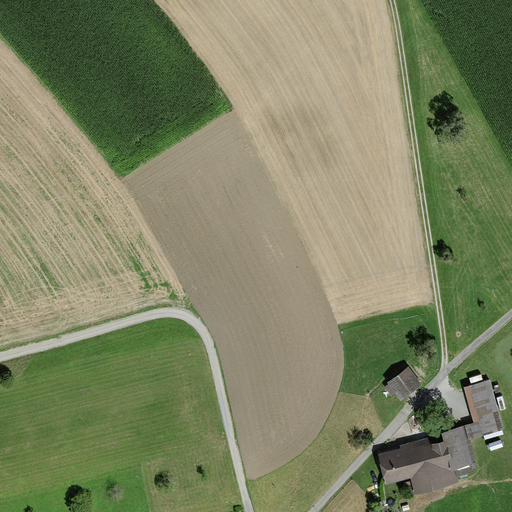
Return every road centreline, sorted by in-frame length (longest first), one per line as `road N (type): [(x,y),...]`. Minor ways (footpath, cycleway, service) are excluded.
road 1 (track): [(0,355),(167,310),(195,318),(213,354),(251,511)]
road 2 (track): [(447,368),(392,0)]
road 3 (residential): [(313,511),(447,368)]
